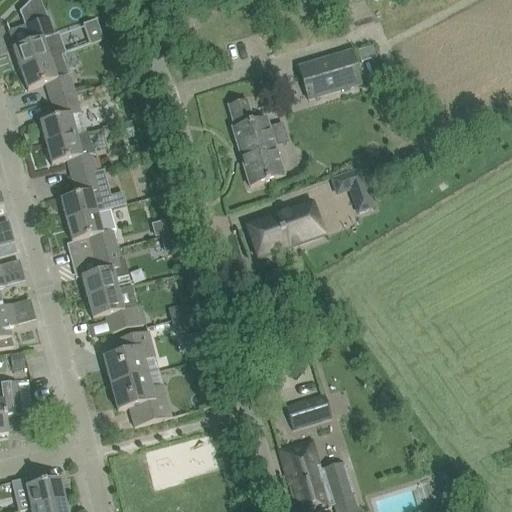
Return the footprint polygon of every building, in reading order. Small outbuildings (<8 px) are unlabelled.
[(31,0),(28,3),(34,19),(44,15),(38,0),(31,0)] [(12,51),(19,71),(61,57),(61,56),(65,55),(58,36),(54,37),(48,19),(24,27),(30,44),(12,51)] [(103,42),(96,21),(82,26),(90,47),(103,42)] [(296,67),(306,102),(360,86),(350,50),(296,67)] [(46,91),(50,104),(75,96),(75,94),(61,57),(19,71),(27,92),(46,85),(48,90),(46,91)] [(39,124),(45,146),(86,135),(75,96),(50,104),(53,115),(55,120),(39,124)] [(231,130),(249,189),(280,179),(263,125),(253,128),(245,102),(228,107),(235,129),(231,130)] [(66,163),(71,180),(96,173),(86,135),(45,146),(51,167),(66,163)] [(143,152),(134,155),(136,163),(145,160),(143,152)] [(60,201),(66,223),(97,215),(94,205),(110,200),(102,172),(96,173),(71,180),(76,197),(60,201)] [(372,209),(363,186),(349,191),(358,214),(372,209)] [(323,238),(310,204),(246,227),(259,261),(323,238)] [(88,245),(92,257),(117,251),(112,233),(115,232),(110,211),(97,215),(66,223),(72,244),(89,240),(91,245),(88,245)] [(81,279),(87,300),(117,292),(117,291),(114,281),(128,277),(123,260),(120,261),(117,251),(92,257),(95,269),(97,269),(98,274),(81,279)] [(7,264),(8,282),(20,281),(19,263),(7,264)] [(136,309),(130,287),(117,291),(117,292),(87,300),(92,322),(106,318),(111,335),(145,326),(140,308),(136,309)] [(0,320),(13,317),(10,307),(2,309),(0,301),(0,320)] [(169,311),(172,322),(188,318),(185,307),(169,311)] [(0,320),(0,350),(13,349),(13,348),(8,330),(16,327),(13,317),(0,320)] [(188,318),(172,322),(175,334),(191,330),(188,318)] [(103,359),(110,386),(158,374),(147,334),(113,343),(113,344),(119,343),(122,354),(103,359)] [(22,354),(10,356),(12,370),(24,369),(22,354)] [(158,374),(110,386),(117,413),(133,409),(138,428),(170,420),(161,386),(158,374)] [(0,437),(8,436),(5,418),(20,416),(16,384),(0,386),(0,437)] [(324,396),(286,408),(293,430),(331,419),(324,396)] [(311,443),(278,452),(295,511),(320,511),(331,509),(333,508),(333,511),(356,511),(342,465),(319,472),(311,443)] [(11,484),(17,511),(24,511),(64,503),(59,481),(25,489),(24,481),(11,484)] [(66,511),(64,503),(24,511),(66,511)]
